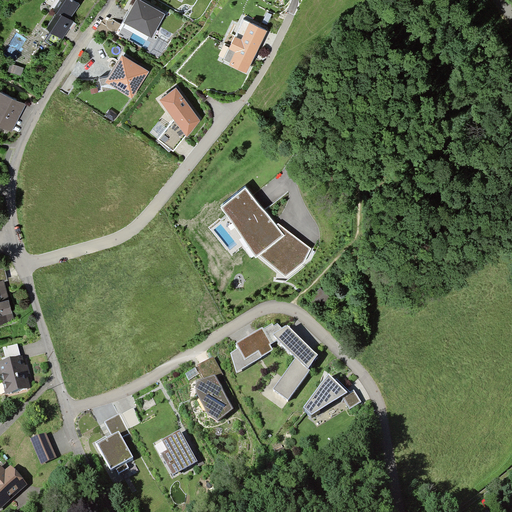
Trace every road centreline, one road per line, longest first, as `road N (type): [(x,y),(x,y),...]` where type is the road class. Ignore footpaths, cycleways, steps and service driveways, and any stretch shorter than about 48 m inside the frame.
road 1 (residential): [(399,511),(376,391),(287,307),(257,311),(140,384),(65,409)]
road 2 (residential): [(22,265),(114,239),(141,223),(226,116)]
road 3 (residential): [(11,227),(10,177),(27,128),(111,0)]
road 4 (residential): [(65,409),(22,265)]
